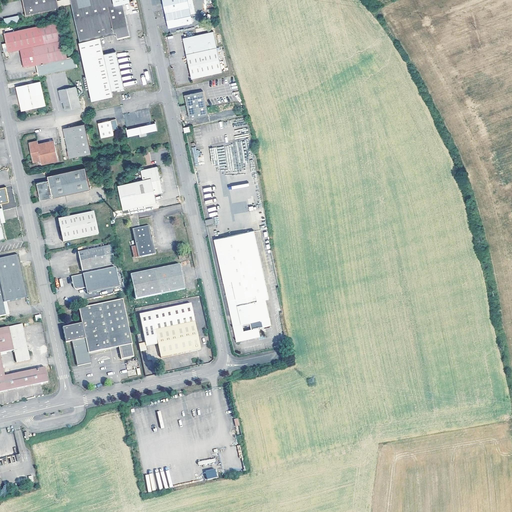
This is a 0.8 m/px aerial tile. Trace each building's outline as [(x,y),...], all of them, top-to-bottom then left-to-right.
[(60,4),(64,3),(64,0),(59,1),(58,0),(23,0),(27,14),(60,7),(60,4)] [(123,3),(131,1),(130,0),(64,0),(64,3),(72,1),(81,42),(100,37),(118,33),(118,38),(131,35),(127,20),(123,3)] [(188,0),(161,0),(163,6),(168,28),(193,22),(191,14),(188,0)] [(4,18),(5,25),(19,22),(18,15),(4,18)] [(20,49),(25,67),(37,64),(39,75),(79,67),(76,55),(68,57),(60,21),(17,30),(4,33),(6,42),(8,50),(8,51),(20,49)] [(222,72),(214,31),(183,38),(192,79),(222,72)] [(104,54),(100,37),(81,42),(88,76),(84,77),(87,90),(91,89),(93,100),(113,96),(112,91),(124,88),(116,51),(104,54)] [(46,105),(40,81),(16,86),(19,99),(22,111),(46,105)] [(82,107),(77,86),(59,90),(61,100),(62,103),(64,102),(66,111),(82,107)] [(208,115),(203,91),(185,95),(190,118),(208,115)] [(117,129),(115,119),(98,123),(102,138),(114,135),(113,130),(117,129)] [(143,126),(127,129),(128,136),(139,133),(140,136),(146,135),(146,132),(157,130),(156,123),(147,125),(146,123),(144,123),(143,123),(143,126)] [(68,128),(64,133),(70,159),(91,154),(85,124),(68,128)] [(58,160),(54,141),(40,144),(38,144),(37,140),(29,142),(34,162),(41,160),(42,164),(58,160)] [(163,192),(158,166),(141,169),(143,179),(118,184),(123,209),(157,202),(155,194),(163,192)] [(90,189),(85,167),(48,175),(49,180),(37,183),(40,194),(41,200),(90,189)] [(99,234),(94,212),(58,220),(63,242),(99,234)] [(132,230),(136,246),(139,258),(156,254),(152,237),(151,231),(150,226),(132,230)] [(271,325),(266,299),(269,298),(254,230),(215,239),(237,341),(260,336),(259,327),(271,325)] [(111,245),(78,252),(82,271),(115,264),(111,245)] [(21,263),(19,255),(0,258),(0,316),(6,315),(3,303),(28,298),(21,263)] [(185,289),(180,264),(131,275),(136,300),(185,289)] [(120,286),(116,267),(72,276),(74,286),(74,287),(74,288),(75,288),(76,289),(77,289),(78,289),(86,287),(87,293),(120,286)] [(134,356),(132,344),(123,299),(79,309),(82,324),(62,328),(66,343),(72,342),(77,366),(91,364),(89,354),(119,347),(121,359),(134,356)] [(147,347),(158,345),(161,358),(201,349),(191,304),(140,315),(146,343),(147,347)] [(45,367),(4,376),(0,357),(0,353),(13,351),(16,362),(30,360),(22,324),(0,328),(0,392),(48,382),(45,367)] [(266,330),(266,336),(272,336),(272,327),(260,328),(260,331),(266,330)] [(146,343),(139,344),(141,352),(148,351),(147,347),(146,343)] [(205,471),(207,479),(218,477),(216,468),(205,471)]
